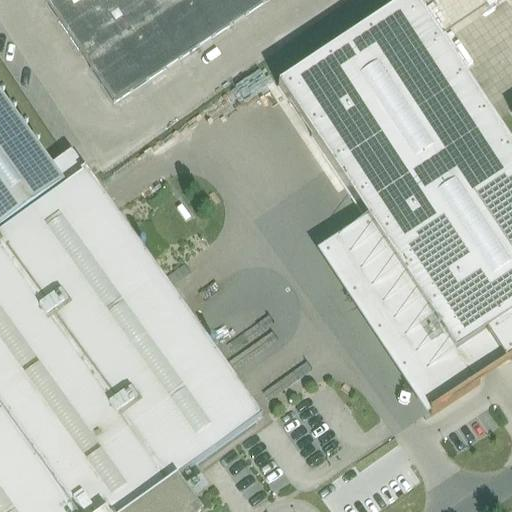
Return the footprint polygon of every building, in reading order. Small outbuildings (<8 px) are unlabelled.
[(42,0),(113,106),(271,0),(42,0)] [(511,151),(411,0),(410,0),(277,89),(455,357),(484,337),(499,360),(511,361),(511,151)] [(0,511),(132,511),(176,481),(262,419),(71,152),(50,167),(0,96),(0,511)] [(270,419),(290,407),(282,393),(261,405),(270,419)] [(198,511),(176,481),(132,511),(198,511)]
